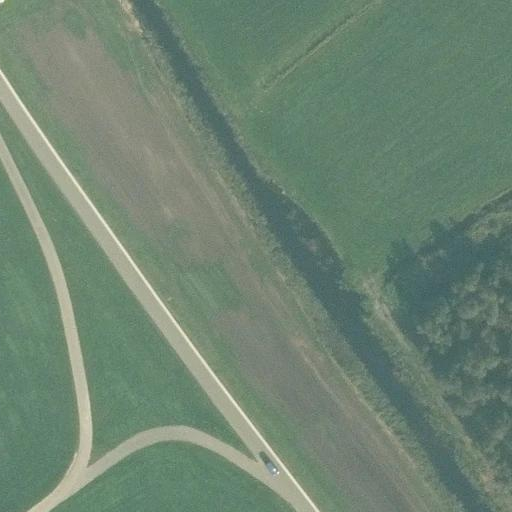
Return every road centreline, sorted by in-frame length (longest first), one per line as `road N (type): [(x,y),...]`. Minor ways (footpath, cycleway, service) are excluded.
road 1 (unclassified): [(281,483),(0,91)]
road 2 (unclassified): [(58,494),(82,451),(82,395),(51,272),(0,139)]
road 3 (unclassified): [(58,494),(143,439),(168,432),(192,434),(281,483)]
